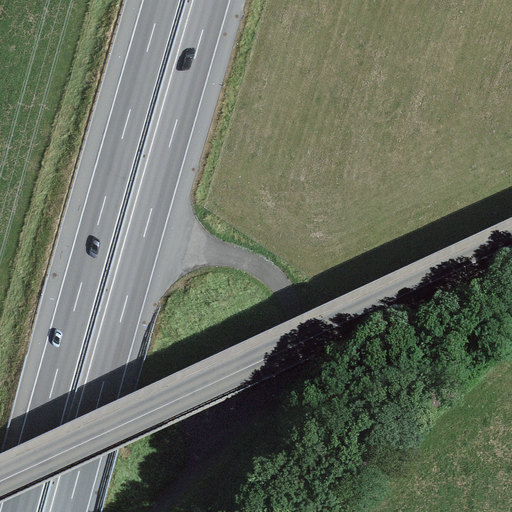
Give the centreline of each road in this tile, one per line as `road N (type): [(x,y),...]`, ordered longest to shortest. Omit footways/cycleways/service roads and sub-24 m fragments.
road 1 (tertiary): [(0,479),(511,243)]
road 2 (motorway): [(161,0),(18,511)]
road 3 (motorway): [(67,511),(210,0)]
